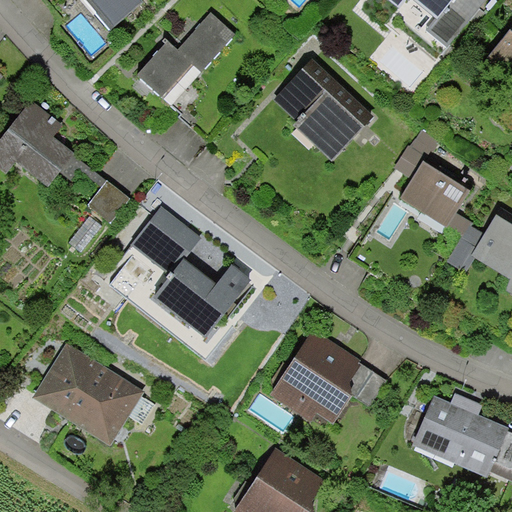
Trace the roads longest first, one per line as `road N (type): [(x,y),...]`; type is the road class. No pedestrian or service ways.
road 1 (residential): [(0,4),(178,180),(415,347),(511,386)]
road 2 (residential): [(0,437),(113,511)]
